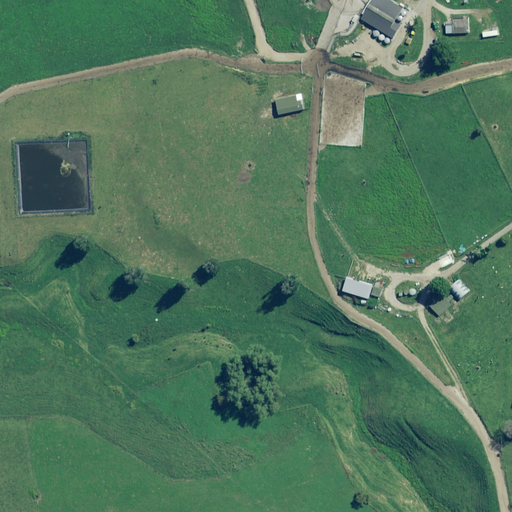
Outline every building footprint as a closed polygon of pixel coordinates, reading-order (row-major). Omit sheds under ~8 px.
[(375,28),(393,39),(401,25),(402,24),(395,20),(402,9),(387,0),(373,0),(361,20),(375,28)] [(468,33),(468,20),(452,20),(452,23),(446,23),(446,34),(468,33)] [(393,39),(375,28),(371,35),(389,46),(393,39)] [(297,101),(296,96),(276,100),(279,115),(304,110),(302,100),(297,101)] [(373,286),(348,278),(344,291),(369,299),(373,286)] [(469,292),(459,280),(449,289),(459,300),(469,292)] [(382,289),(374,287),(372,296),(380,298),(382,289)] [(451,305),(441,294),(429,306),(439,317),(451,305)]
